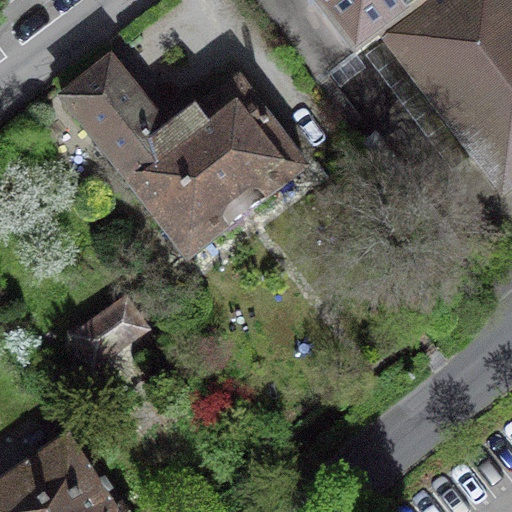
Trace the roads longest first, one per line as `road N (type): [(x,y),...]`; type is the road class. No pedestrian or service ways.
road 1 (residential): [(511,343),(317,511)]
road 2 (residential): [(105,0),(0,81)]
